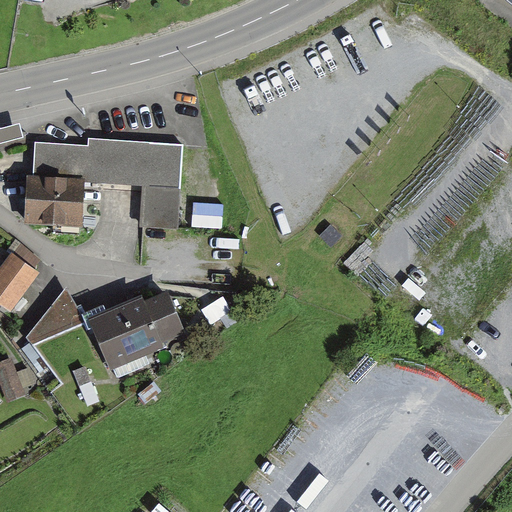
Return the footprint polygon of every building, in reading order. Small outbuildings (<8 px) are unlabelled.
[(511,0),(493,0),(511,14),(511,0)] [(20,124),(0,129),(0,144),(24,138),(20,124)] [(89,140),(89,145),(35,143),(33,177),(85,180),(85,183),(142,186),(140,228),(179,230),(184,144),(89,140)] [(27,177),(25,223),(83,226),(85,183),(85,180),(33,177),(27,177)] [(0,269),(0,304),(11,312),(40,274),(12,253),(0,269)] [(67,288),(26,338),(33,346),(86,324),(67,288)] [(164,348),(163,344),(186,334),(168,292),(145,302),(143,298),(89,321),(110,371),(164,348)] [(12,359),(0,363),(0,383),(7,403),(26,396),(23,389),(36,385),(29,368),(17,373),(12,359)]
